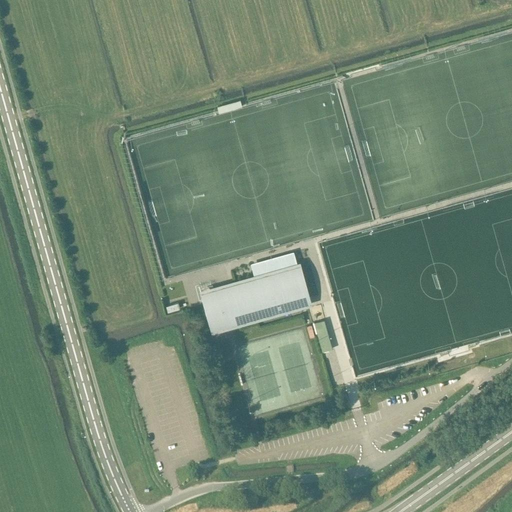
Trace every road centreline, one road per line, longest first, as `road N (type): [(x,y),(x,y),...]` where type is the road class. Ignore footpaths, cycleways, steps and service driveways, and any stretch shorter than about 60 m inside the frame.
road 1 (tertiary): [(129,511),(98,438),(0,88)]
road 2 (track): [(8,119),(59,106),(117,115),(398,37)]
road 3 (unclassified): [(152,511),(214,488),(373,466),(511,363)]
road 4 (primary): [(400,511),(511,431)]
